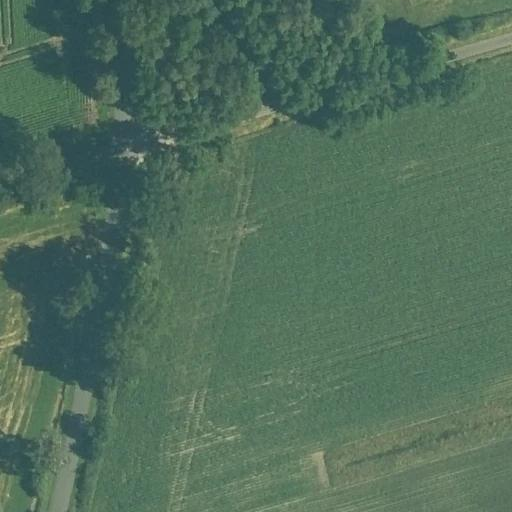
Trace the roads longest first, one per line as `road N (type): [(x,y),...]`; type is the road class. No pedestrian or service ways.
road 1 (unclassified): [(120,135),(511,31)]
road 2 (unclassified): [(57,511),(120,135)]
road 3 (unclassified): [(120,135),(114,0)]
road 4 (unclassified): [(0,170),(120,135)]
